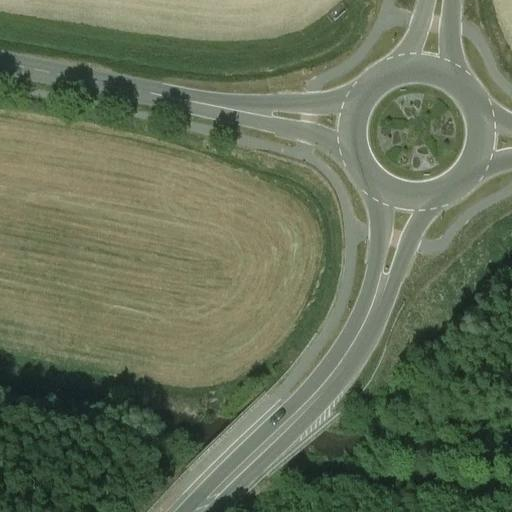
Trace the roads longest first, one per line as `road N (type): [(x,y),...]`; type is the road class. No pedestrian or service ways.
road 1 (tertiary): [(0,65),(351,127)]
road 2 (secondary): [(312,402),(369,319),(405,198)]
road 3 (secondary): [(312,402),(200,511)]
